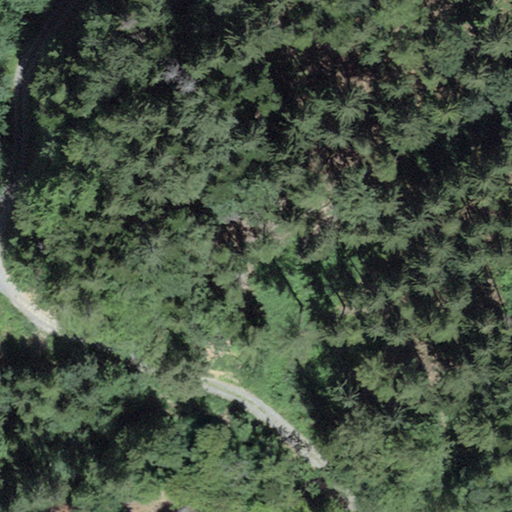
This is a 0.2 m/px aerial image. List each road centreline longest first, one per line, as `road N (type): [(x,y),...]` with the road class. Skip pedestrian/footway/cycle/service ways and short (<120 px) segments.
road 1 (track): [(372,511),(240,398),(187,381),(126,347),(52,328),(0,287)]
road 2 (track): [(0,209),(13,182),(26,58),(65,0)]
